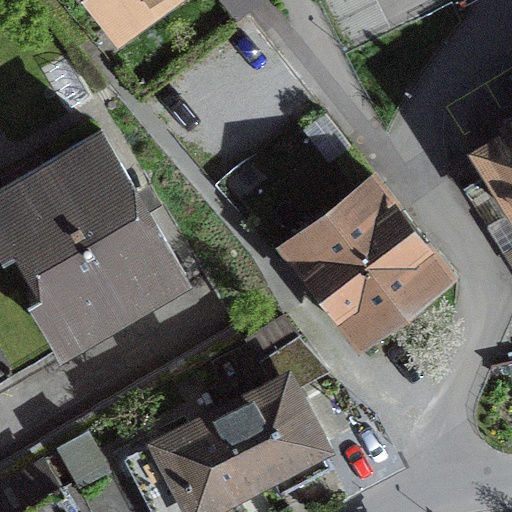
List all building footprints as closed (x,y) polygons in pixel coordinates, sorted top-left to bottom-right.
[(165,0),(84,0),(114,39),(165,0)] [(511,105),(472,130),(511,196),(511,105)] [(183,270),(96,127),(0,184),(0,219),(72,338),(183,270)] [(451,279),(371,173),(275,244),(355,351),(451,279)] [(0,219),(0,381),(72,338),(0,219)] [(280,371),(216,405),(262,490),(325,455),(280,371)] [(164,511),(220,511),(262,490),(216,405),(132,451),(164,511)] [(79,473),(108,466),(100,428),(70,435),(79,473)] [(0,485),(0,511),(25,511),(59,495),(42,463),(0,485)] [(68,511),(59,495),(25,511),(68,511)]
